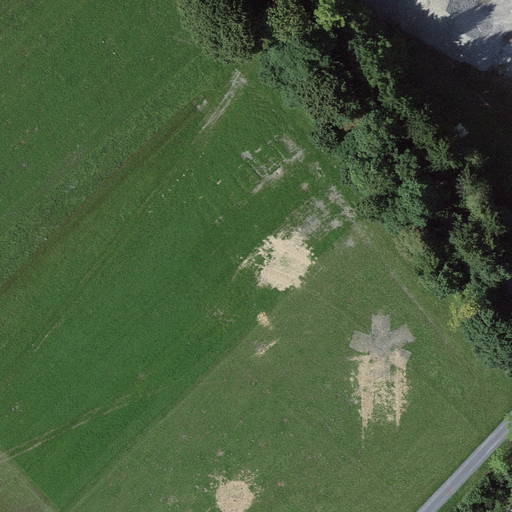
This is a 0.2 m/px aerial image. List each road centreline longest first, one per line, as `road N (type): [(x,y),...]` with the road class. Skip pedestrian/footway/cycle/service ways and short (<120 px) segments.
road 1 (track): [(318,0),(511,269)]
road 2 (track): [(428,511),(511,423)]
